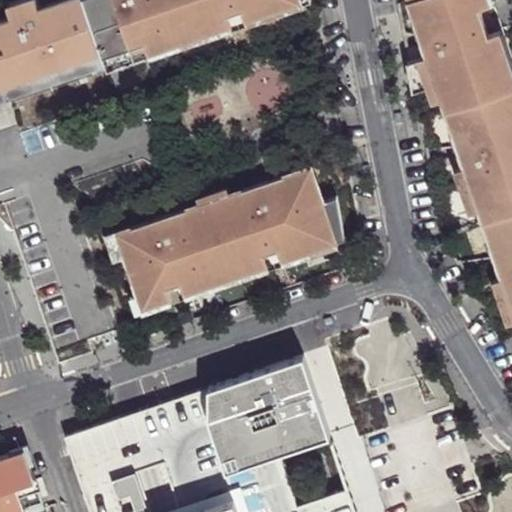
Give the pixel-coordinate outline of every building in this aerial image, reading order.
[(70,60),(99,51),(81,0),(59,0),(51,3),(38,7),(35,0),(19,0),(5,5),(10,17),(0,20),(0,84),(1,84),(29,75),(57,65),(70,60)] [(82,0),(100,52),(110,79),(152,65),(207,46),(235,37),(312,11),(308,0),(82,0)] [(408,0),(422,40),(418,41),(422,54),(406,59),(409,75),(422,70),(426,84),(435,82),(441,98),(459,152),(455,153),(460,165),(454,168),(460,184),(469,181),(478,210),(497,265),(493,266),(497,279),(492,281),(497,297),(506,295),(511,311),(511,106),(488,33),(479,6),(476,0),(408,0)] [(312,11),(235,37),(239,51),(317,25),(312,11)] [(511,62),(501,29),(488,33),(511,106),(511,62)] [(235,37),(207,46),(212,61),(239,51),(235,37)] [(207,46),(152,65),(157,79),(212,61),(207,46)] [(99,51),(70,60),(74,71),(102,60),(99,51)] [(57,65),(29,75),(33,85),(60,75),(57,65)] [(152,65),(110,79),(114,94),(147,83),(157,79),(152,65)] [(422,70),(409,75),(412,90),(426,84),(422,70)] [(33,85),(29,75),(1,84),(0,84),(0,95),(5,94),(33,85)] [(435,82),(426,84),(432,101),(441,98),(435,82)] [(112,115),(95,121),(98,132),(116,126),(112,115)] [(171,212),(130,226),(137,247),(123,252),(138,296),(167,286),(180,281),(235,262),(263,253),(277,248),(342,226),(337,194),(323,198),(312,169),(285,179),(271,184),(269,178),(241,188),(243,193),(230,198),(227,187),(197,197),(201,208),(188,213),(173,217),(171,212)] [(283,174),(269,178),(271,184),(285,179),(283,174)] [(460,184),(469,213),(478,210),(469,181),(460,184)] [(186,207),(171,212),(173,217),(188,213),(186,207)] [(130,226),(107,234),(114,256),(123,252),(137,247),(130,226)] [(342,226),(277,248),(281,263),(337,243),(336,240),(344,238),(342,226)] [(263,253),(235,262),(240,277),(269,267),(263,253)] [(235,262),(180,281),(185,295),(240,277),(235,262)] [(167,286),(138,296),(132,298),(136,310),(142,308),(143,311),(171,301),(167,286)] [(511,311),(506,295),(497,297),(507,326),(511,324),(511,311)] [(323,340),(66,429),(88,493),(93,511),(358,511),(348,481),(294,494),(280,451),(352,423),(323,340)] [(0,511),(3,511),(11,510),(11,511),(32,511),(44,508),(41,497),(35,480),(25,448),(0,455),(0,511)]
